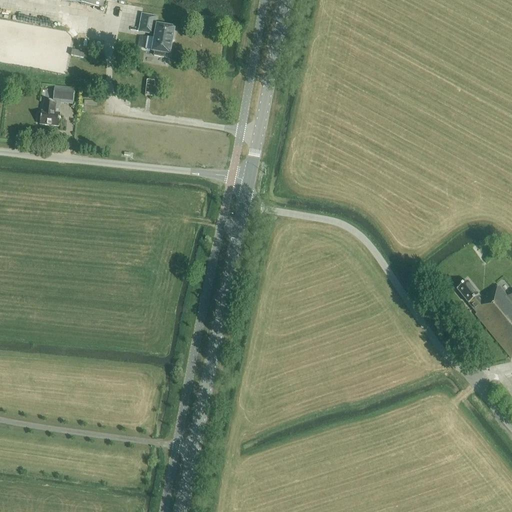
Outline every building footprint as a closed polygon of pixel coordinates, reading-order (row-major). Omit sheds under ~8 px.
[(62,0),(102,8),(103,5),(103,0),(62,0)] [(154,56),(167,59),(168,55),(169,55),(170,55),(170,54),(171,47),(171,46),(171,44),(172,38),(173,38),(174,30),(174,29),(173,29),(158,27),(158,26),(157,26),(157,27),(157,28),(154,28),(156,18),(143,16),(140,32),(153,34),(153,33),(156,33),(156,35),(155,42),(154,43),(154,44),(153,51),(153,52),(155,52),(154,56)] [(72,51),(71,56),(83,59),(84,53),(72,51)] [(155,81),(146,80),(144,97),(153,98),(155,81)] [(54,87),(53,101),(59,102),(73,103),(74,89),(54,87)] [(42,112),(40,125),(58,127),(60,114),(54,114),(54,109),(55,109),(56,107),(59,107),(59,102),(53,101),(53,103),(44,102),(43,112),(42,112)] [(457,290),(476,314),(475,315),(511,359),(511,358),(511,292),(507,297),(498,286),(482,300),(467,282),(457,290)]
